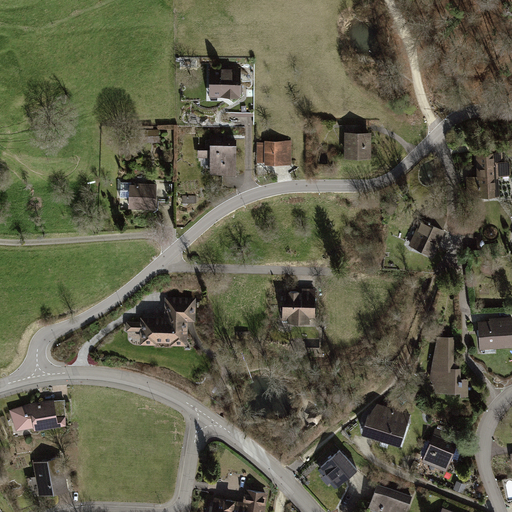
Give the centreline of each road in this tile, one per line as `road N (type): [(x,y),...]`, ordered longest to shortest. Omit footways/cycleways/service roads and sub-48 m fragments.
road 1 (residential): [(31,376),(42,339),(83,322),(226,207),(255,191),(377,184),(439,131)]
road 2 (residential): [(439,131),(466,326)]
road 3 (track): [(173,249),(161,234),(0,242)]
road 4 (residential): [(31,376),(82,373),(143,383),(200,409)]
road 5 (track): [(161,259),(193,269),(331,271)]
road 6 (residential): [(200,409),(315,511)]
road 7 (track): [(439,131),(385,0)]
road 8 (residential): [(501,511),(486,446),(492,417),(511,395)]
